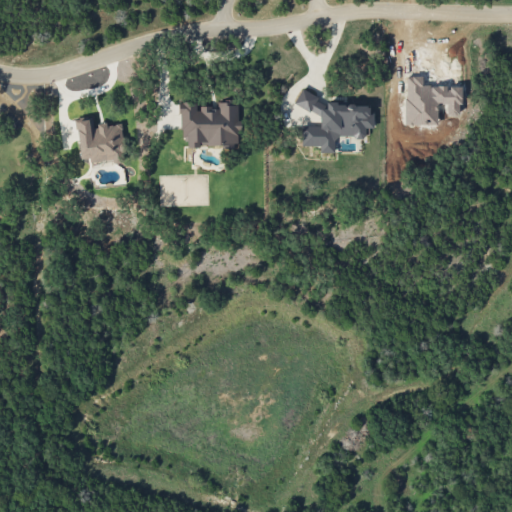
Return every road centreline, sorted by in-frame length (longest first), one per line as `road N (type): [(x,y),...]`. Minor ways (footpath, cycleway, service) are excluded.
road 1 (residential): [(511,14),(357,11),(175,36),(61,74),(0,72)]
road 2 (residential): [(322,17),(317,0),(225,4),(225,30)]
